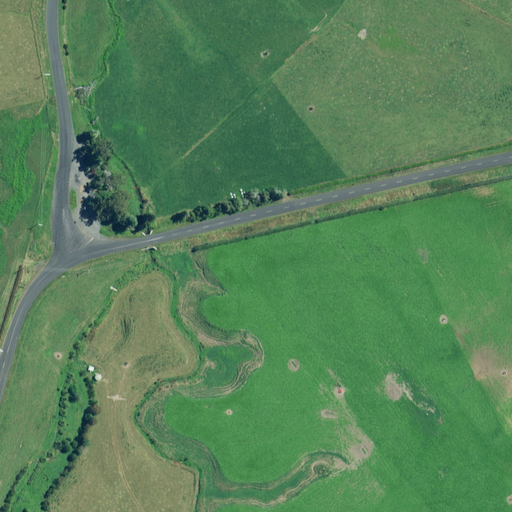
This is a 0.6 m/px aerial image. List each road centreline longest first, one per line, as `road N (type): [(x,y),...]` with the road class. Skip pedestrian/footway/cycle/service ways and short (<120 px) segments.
road 1 (tertiary): [(70,260),(511,157)]
road 2 (unclassified): [(52,0),(70,260)]
road 3 (tertiary): [(0,376),(25,301),(70,260)]
